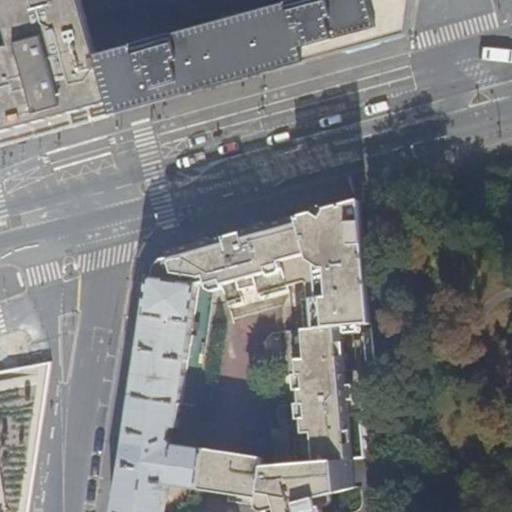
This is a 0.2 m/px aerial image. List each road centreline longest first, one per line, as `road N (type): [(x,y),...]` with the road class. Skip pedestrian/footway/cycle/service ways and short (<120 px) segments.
road 1 (primary): [(511,69),(100,183)]
road 2 (primary): [(107,221),(511,112)]
road 3 (residential): [(71,477),(112,253),(107,221)]
